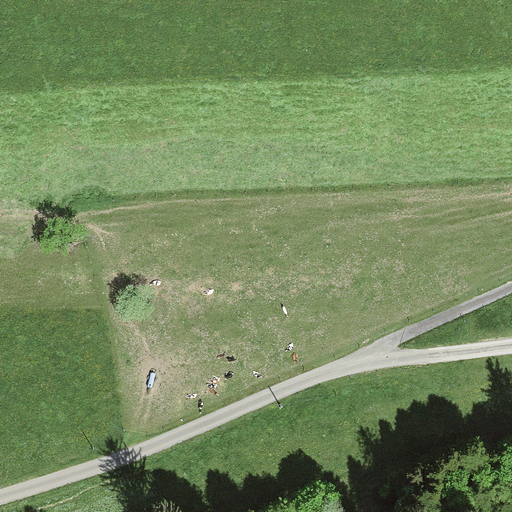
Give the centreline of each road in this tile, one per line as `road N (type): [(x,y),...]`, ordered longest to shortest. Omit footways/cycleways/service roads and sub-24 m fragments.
road 1 (unclassified): [(0,500),(165,444),(362,357)]
road 2 (unclassified): [(362,357),(511,288)]
road 3 (unclassified): [(362,357),(511,350)]
